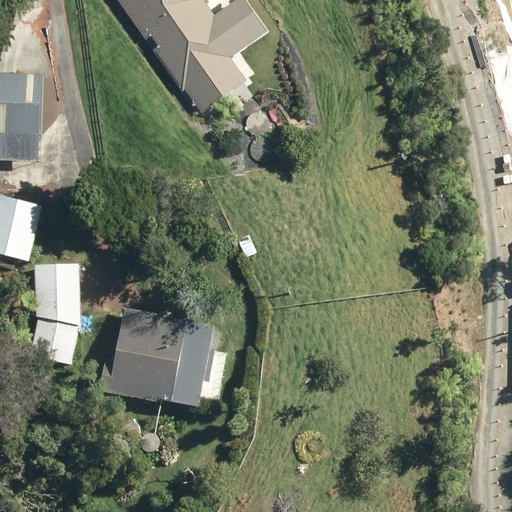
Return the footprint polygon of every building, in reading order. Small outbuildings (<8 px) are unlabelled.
[(186,93),(204,118),(250,84),(234,61),(271,34),(248,3),(116,2),(146,44),(152,40),(160,51),(154,55),(183,96),(186,93)] [(44,79),(0,78),(0,166),(42,167),(44,79)] [(44,211),(0,200),(0,257),(32,265),(44,211)] [(83,270),(40,268),(37,351),(79,353),(83,270)] [(185,336),(187,324),(126,314),(116,373),(110,372),(106,396),(218,416),(229,355),(214,352),(216,341),(185,336)]
